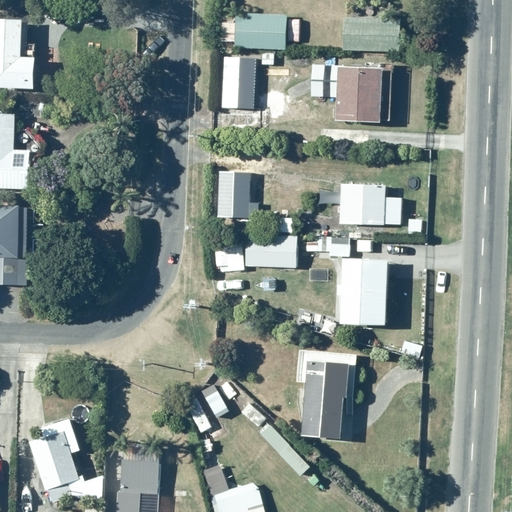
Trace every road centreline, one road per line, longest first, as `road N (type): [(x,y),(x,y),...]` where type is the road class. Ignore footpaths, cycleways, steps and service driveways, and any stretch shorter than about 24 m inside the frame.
road 1 (secondary): [(467,511),(492,0)]
road 2 (residential): [(180,0),(172,228),(158,287),(132,316),(96,333),(0,334)]
